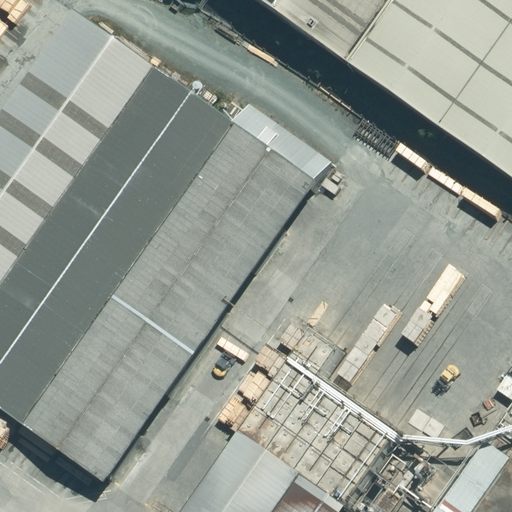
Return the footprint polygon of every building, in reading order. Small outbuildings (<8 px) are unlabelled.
[(247,0),(363,80),(419,0),(247,0)] [(511,0),(419,0),(363,80),(511,184),(511,0)] [(0,316),(166,80),(84,22),(0,142),(0,316)] [(166,80),(0,316),(0,411),(36,436),(245,137),(240,135),(166,80)] [(245,137),(36,436),(117,493),(327,193),(324,191),(339,169),(256,112),(240,135),(245,137)] [(363,511),(410,447),(328,390),(350,358),(324,340),(202,511),(363,511)] [(459,355),(445,345),(397,412),(411,421),(459,355)] [(480,511),(511,467),(511,461),(490,447),(449,506),(458,511),(480,511)]
